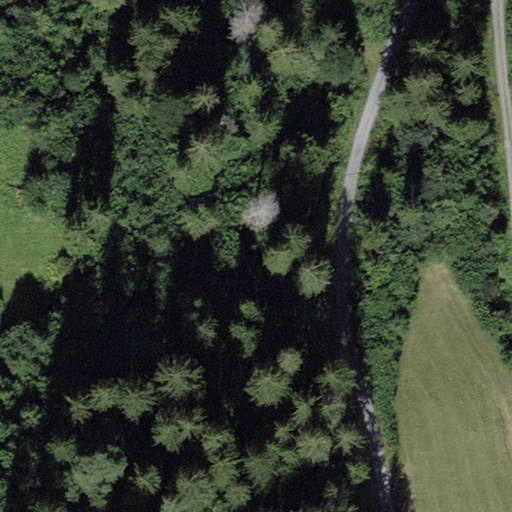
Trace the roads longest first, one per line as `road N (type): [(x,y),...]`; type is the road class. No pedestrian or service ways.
road 1 (track): [(415,0),(368,114),(340,232),(353,363),(389,511)]
road 2 (track): [(511,186),(500,0)]
